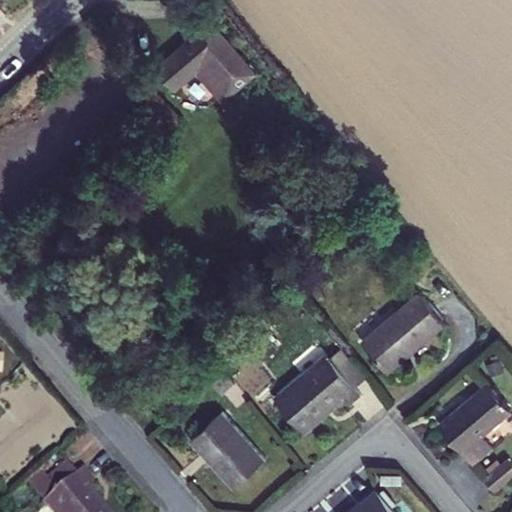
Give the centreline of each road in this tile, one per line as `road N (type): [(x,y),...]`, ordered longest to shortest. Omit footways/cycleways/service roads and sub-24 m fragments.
road 1 (residential): [(189,511),(0,292)]
road 2 (residential): [(457,511),(387,439),(360,448),(290,511)]
